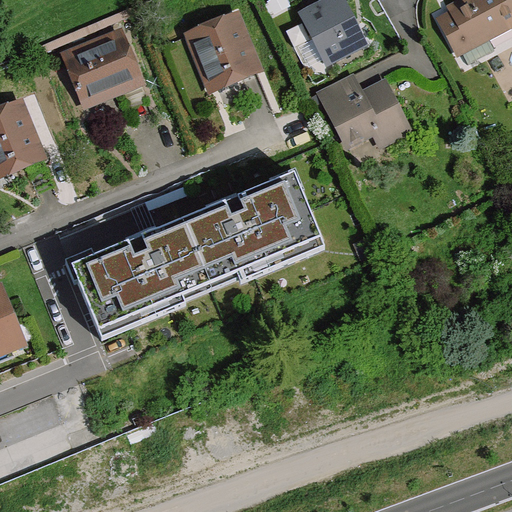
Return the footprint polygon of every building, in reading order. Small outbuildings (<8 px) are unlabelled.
[(342,0),(321,0),(302,10),(328,60),(364,42),(342,0)] [(453,12),(438,19),(455,53),(511,24),(511,0),(464,0),(451,7),(453,12)] [(210,80),(255,62),(231,7),(186,26),(210,80)] [(141,76),(119,28),(65,52),(86,100),(141,76)] [(411,132),(385,82),(362,95),(353,78),(321,94),(349,147),(375,134),(382,147),(411,132)] [(0,173),(44,156),(22,99),(0,108),(0,173)] [(293,197),(286,184),(74,269),(80,283),(76,287),(94,336),(149,313),(152,317),(180,305),(176,296),(232,274),(235,283),(265,271),(264,268),(318,245),(298,195),(293,197)] [(0,357),(23,347),(3,296),(0,297),(0,357)] [(189,366),(131,387),(155,450),(111,464),(128,511),(148,511),(281,463),(262,410),(212,427),(189,366)] [(68,511),(37,430),(0,443),(0,511),(68,511)]
